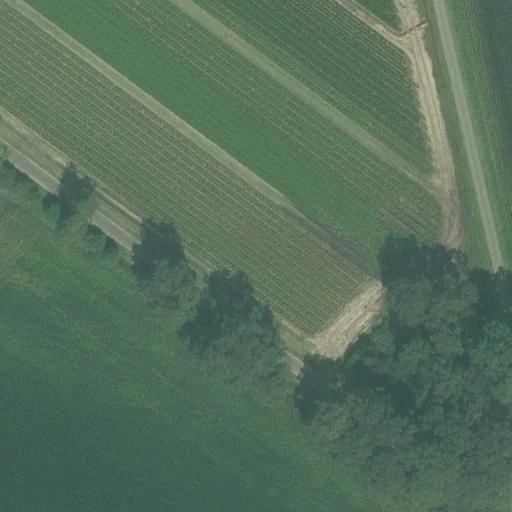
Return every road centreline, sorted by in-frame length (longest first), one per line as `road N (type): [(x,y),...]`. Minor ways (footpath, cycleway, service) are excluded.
road 1 (unclassified): [(489,511),(0,151)]
road 2 (unclassified): [(499,511),(511,477),(511,355),(436,0)]
